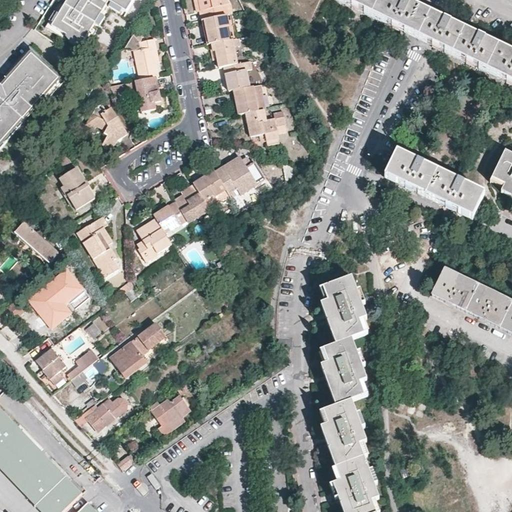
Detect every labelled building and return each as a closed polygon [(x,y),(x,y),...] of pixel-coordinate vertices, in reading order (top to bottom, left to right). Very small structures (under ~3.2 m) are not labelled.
[(63,0),(49,25),(84,46),(107,5),(126,16),(135,0),(63,0)] [(206,19),(229,14),(227,5),(230,4),(227,0),(201,0),(204,11),(206,19)] [(511,83),(511,53),(433,16),(419,9),(401,0),(340,0),(408,33),(421,39),(429,43),(511,83)] [(234,39),(237,38),(232,14),(229,14),(206,19),(211,44),(215,43),(234,39)] [(156,46),(154,39),(142,41),(142,38),(142,36),(141,35),(139,34),(136,34),(134,34),(133,36),(132,36),(124,51),(134,52),(139,80),(156,77),(162,76),(159,62),(156,63),(152,47),(156,46)] [(240,39),(234,41),(234,39),(215,43),(218,58),(220,67),(225,65),(238,63),(235,48),(241,46),(240,39)] [(55,77),(60,71),(31,45),(0,78),(0,146),(26,117),(24,115),(40,97),(45,102),(62,83),(55,77)] [(234,89),(251,86),(247,68),(242,69),(240,62),(238,63),(225,65),(230,90),(234,89)] [(163,102),(156,77),(139,80),(135,81),(136,82),(137,89),(143,112),(156,108),(154,104),(163,102)] [(136,82),(120,85),(121,92),(137,89),(136,82)] [(265,109),(266,108),(261,84),(251,86),(234,89),(240,114),(246,112),(265,109)] [(121,92),(120,85),(112,87),(116,95),(121,94),(121,92)] [(128,134),(112,109),(107,112),(102,105),(96,108),(87,124),(94,128),(98,126),(107,130),(105,134),(108,136),(103,146),(108,149),(114,146),(117,140),(128,134)] [(267,121),(265,109),(246,112),(251,136),(260,134),(265,133),(267,141),(268,145),(279,142),(278,134),(277,130),(287,128),(285,117),(285,118),(274,119),(267,121)] [(511,154),(506,151),(492,179),(505,185),(502,192),(511,196),(511,154)] [(473,219),(485,194),(398,152),(386,177),(398,182),(458,212),(473,219)] [(242,160),(240,156),(223,167),(226,170),(242,160)] [(242,160),(226,170),(223,167),(216,171),(217,171),(230,193),(236,190),(241,197),(267,181),(255,162),(252,164),(247,157),(242,160)] [(70,195),(68,196),(76,209),(95,198),(77,168),(60,178),(65,186),(70,195)] [(225,203),(233,198),(230,193),(217,171),(208,177),(207,175),(203,177),(204,179),(195,185),(196,187),(209,208),(222,199),(225,203)] [(182,191),(184,194),(196,187),(195,185),(194,183),(182,191)] [(65,197),(68,196),(70,195),(65,186),(60,189),(65,197)] [(187,220),(189,223),(194,219),(200,216),(210,209),(209,208),(196,187),(184,194),(175,200),(176,202),(187,220)] [(156,218),(166,233),(187,220),(176,202),(155,215),(156,218)] [(204,222),(200,216),(194,219),(198,226),(204,222)] [(103,266),(108,275),(118,268),(113,260),(117,258),(109,245),(113,242),(104,227),(107,225),(102,217),(77,232),(99,268),(103,266)] [(157,252),(172,243),(166,233),(156,218),(137,230),(142,239),(146,245),(140,248),(138,249),(146,262),(159,254),(157,252)] [(58,250),(46,239),(41,227),(35,230),(23,220),(15,231),(48,260),(58,250)] [(137,243),(140,248),(146,245),(142,239),(137,243)] [(219,266),(211,255),(203,260),(206,265),(211,272),(219,266)] [(105,277),(108,275),(103,266),(99,268),(105,277)] [(511,301),(445,269),(433,294),(445,300),(474,314),(504,329),(511,332),(511,301)] [(376,511),(373,502),(380,499),(360,444),(367,442),(353,401),(365,396),(360,384),(368,381),(353,339),(365,335),(360,321),(367,318),(353,278),(321,290),(325,303),(322,304),(337,345),(324,350),(329,363),(322,367),(336,407),(325,412),(330,425),(322,428),(341,481),(334,484),(344,511),(376,511)] [(130,289),(126,284),(120,289),(123,294),(130,289)] [(81,298),(89,296),(86,285),(78,287),(81,298)] [(47,327),(74,306),(63,292),(32,317),(37,324),(42,320),(47,327)] [(247,317),(240,308),(243,306),(239,301),(233,305),(236,308),(233,310),(246,327),(251,323),(250,321),(252,319),(249,315),(247,317)] [(12,323),(23,314),(15,303),(3,312),(12,323)] [(102,334),(94,323),(85,329),(93,340),(102,334)] [(147,363),(142,356),(167,337),(156,323),(111,357),(127,378),(147,363)] [(97,361),(101,358),(92,347),(75,359),(80,366),(68,375),(72,380),(97,361)] [(67,367),(55,351),(39,364),(51,379),(67,367)] [(109,364),(103,357),(101,358),(97,361),(103,369),(109,364)] [(89,380),(103,369),(97,361),(72,380),(77,387),(88,379),(89,380)] [(182,394),(191,386),(187,381),(177,388),(182,394)] [(182,415),(191,408),(181,395),(171,402),(169,398),(161,405),(159,402),(151,408),(163,425),(159,428),(165,435),(185,420),(182,415)] [(94,407),(98,404),(95,399),(87,405),(88,406),(73,417),(76,420),(84,414),(94,407)] [(97,410),(94,407),(84,414),(90,421),(98,432),(107,425),(106,423),(114,417),(104,405),(97,410)] [(62,511),(82,494),(0,408),(0,467),(42,511),(62,511)] [(82,427),(90,421),(84,414),(76,420),(82,427)] [(123,469),(138,458),(134,452),(118,463),(123,469)] [(415,474),(412,467),(406,469),(409,476),(415,474)] [(85,504),(93,511),(98,511),(88,501),(85,504)]
